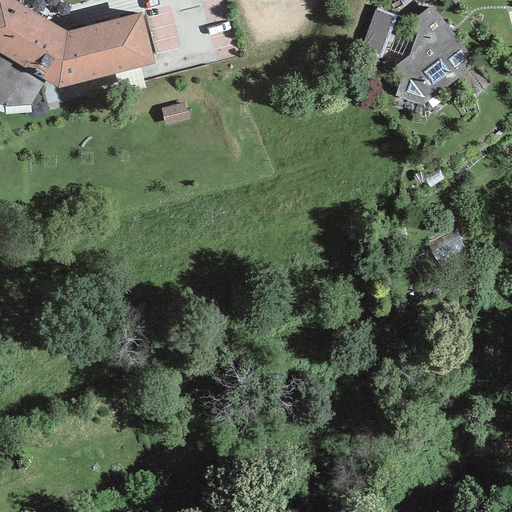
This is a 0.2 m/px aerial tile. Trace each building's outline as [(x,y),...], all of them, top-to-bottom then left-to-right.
[(141,12),(66,31),(12,0),(0,0),(0,53),(39,77),(45,81),(57,89),(155,64),(141,12)] [(416,34),(409,55),(391,68),(400,82),(394,96),(423,106),(474,67),(465,49),(430,5),(408,23),(416,34)] [(379,56),(393,17),(374,10),(360,49),(379,56)] [(31,105),(45,81),(39,77),(0,53),(0,105),(5,107),(31,105)] [(185,104),(160,110),(164,125),(189,120),(185,104)]
